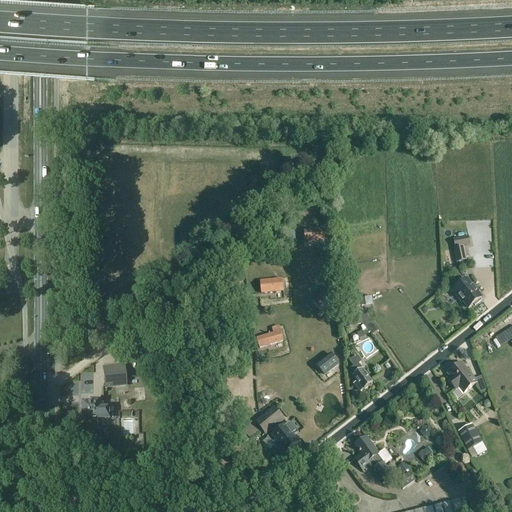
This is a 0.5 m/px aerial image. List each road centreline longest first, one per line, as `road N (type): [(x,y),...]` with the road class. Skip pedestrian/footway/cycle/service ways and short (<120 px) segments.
road 1 (motorway): [(511,25),(322,33),(0,21)]
road 2 (motorway): [(0,53),(319,64),(511,58)]
road 3 (primary): [(41,511),(39,0)]
road 4 (track): [(261,493),(234,246),(57,383)]
road 5 (unclassified): [(237,511),(511,297)]
road 6 (unknown): [(317,448),(365,509),(453,488)]
